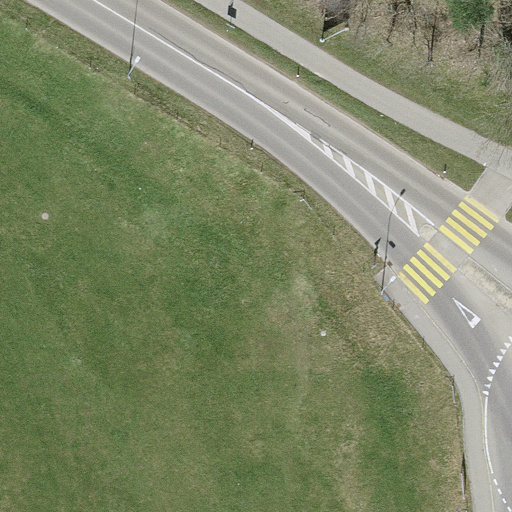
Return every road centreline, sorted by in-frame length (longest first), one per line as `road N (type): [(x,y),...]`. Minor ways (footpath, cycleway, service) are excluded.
road 1 (secondary): [(96,0),(373,185)]
road 2 (secondary): [(373,185),(427,272),(511,366)]
road 3 (secondary): [(511,263),(465,227),(373,185)]
